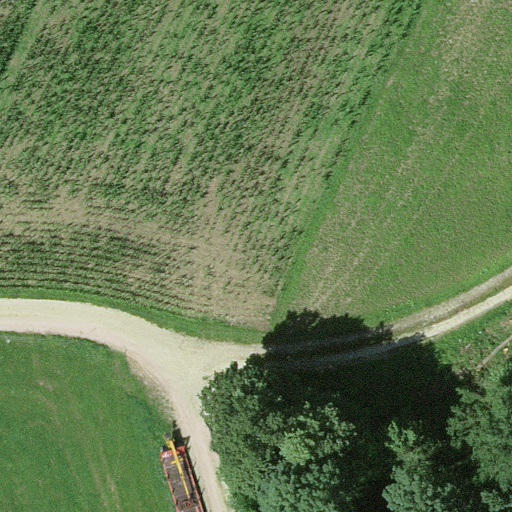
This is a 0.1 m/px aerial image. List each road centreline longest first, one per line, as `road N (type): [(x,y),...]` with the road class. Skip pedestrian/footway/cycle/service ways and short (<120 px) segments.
road 1 (track): [(388,341),(186,354)]
road 2 (track): [(0,315),(69,315),(186,354)]
road 3 (track): [(186,354),(236,511)]
road 4 (track): [(511,299),(465,326),(388,341)]
